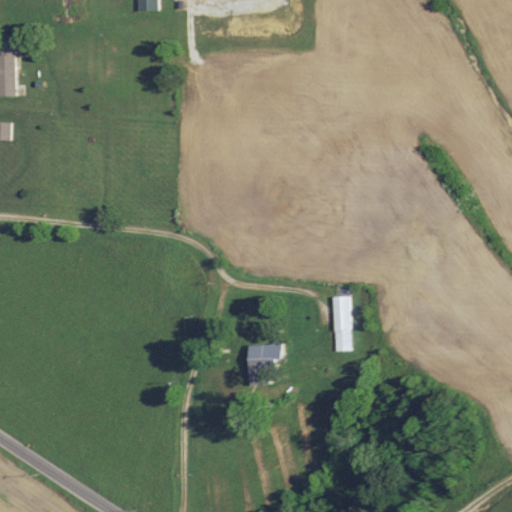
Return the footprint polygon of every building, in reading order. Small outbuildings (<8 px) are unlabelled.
[(162,11),(161,0),(142,0),(142,11),(162,11)] [(19,41),(0,40),(0,96),(19,97),(19,41)] [(0,137),(13,138),(13,122),(0,122),(0,137)] [(265,251),(265,230),(244,230),(244,251),(265,251)] [(407,260),(425,260),(425,235),(407,235),(407,260)] [(337,286),(339,351),(355,350),(353,286),(337,286)] [(263,384),(280,382),(279,371),(285,370),(284,359),(289,359),(287,342),(259,346),(263,384)]
